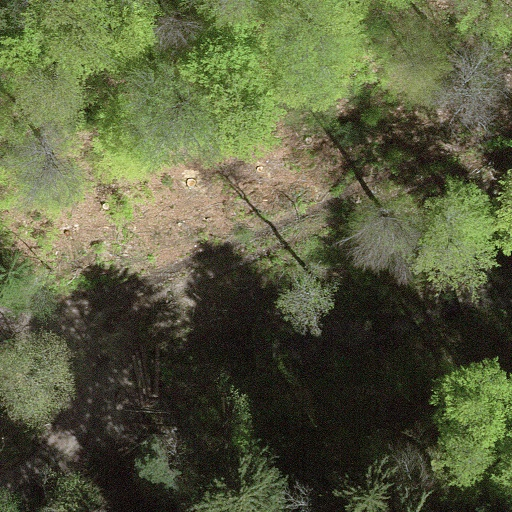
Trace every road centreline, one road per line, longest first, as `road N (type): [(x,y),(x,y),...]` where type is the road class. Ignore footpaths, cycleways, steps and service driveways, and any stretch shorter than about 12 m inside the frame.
road 1 (track): [(87,331),(443,157),(511,137)]
road 2 (track): [(0,319),(87,331),(110,346),(117,390),(106,426),(0,500)]
